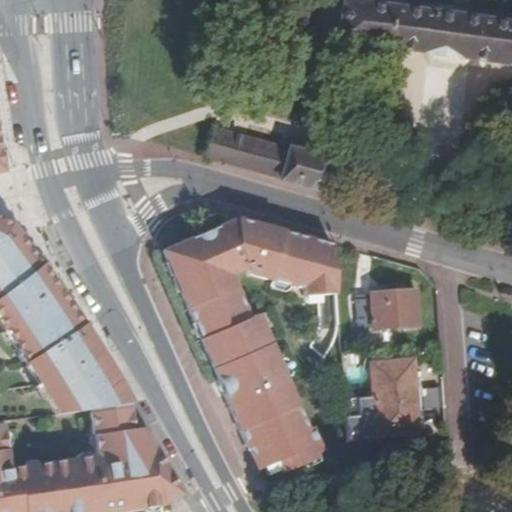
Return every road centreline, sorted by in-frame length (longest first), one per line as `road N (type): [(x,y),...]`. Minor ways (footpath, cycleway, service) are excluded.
road 1 (tertiary): [(24,0),(19,25),(32,123),(63,230),(189,454),(226,498)]
road 2 (residential): [(219,190),(511,272)]
road 3 (tertiary): [(226,498),(119,249)]
road 4 (tertiary): [(95,173),(82,131),(72,0)]
road 5 (residential): [(219,190),(176,175),(95,173)]
road 6 (residential): [(119,249),(174,197),(219,190)]
